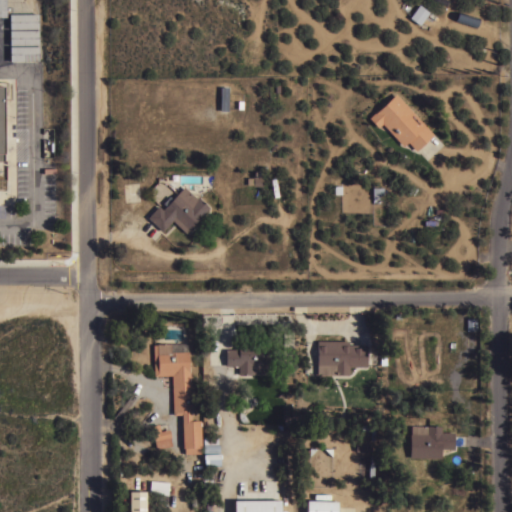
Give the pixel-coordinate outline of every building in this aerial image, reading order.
[(428,11),(419,24),(409,17),(418,4),(428,11)] [(478,18),(475,26),(455,20),(457,12),(478,18)] [(38,13),(38,28),(9,28),(8,14),(38,13)] [(38,29),(38,44),(8,44),(8,30),(38,29)] [(38,46),(38,61),(8,61),(8,46),(38,46)] [(227,86),(227,110),(219,110),(219,86),(227,86)] [(432,134),(415,150),(406,141),(402,146),(381,123),(377,127),(367,117),(376,109),(377,109),(395,93),(432,134)] [(252,186),(252,184),(246,185),(246,177),(252,177),(252,175),(253,175),(253,171),(258,171),(258,175),(261,175),(261,185),(252,186)] [(183,185),(196,198),(197,196),(208,207),(185,232),(171,220),(161,231),(146,217),(157,205),(161,208),(183,185)] [(400,322),(394,322),(394,313),(426,314),(426,322),(400,322)] [(475,318),(475,330),(465,330),(465,318),(475,318)] [(225,348),(237,349),(237,340),(269,341),(269,366),(268,366),(268,373),(251,373),(251,374),(237,374),(237,366),(233,366),(233,365),(225,365),(225,348)] [(316,340),(347,340),(347,344),(366,344),(366,366),(348,366),(348,374),(316,374),(316,340)] [(187,342),(188,369),(190,420),(200,419),(200,421),(201,421),(201,425),(200,425),(200,447),(199,447),(199,453),(183,453),(183,447),(182,447),(181,414),(172,414),(170,375),(153,375),(152,344),(156,344),(156,343),(170,343),(187,342)] [(169,428),(170,436),(169,436),(171,444),(155,448),(150,425),(158,423),(159,430),(169,428)] [(409,433),(410,433),(410,425),(426,425),(440,425),(440,431),(453,432),(453,448),(440,448),(440,458),(408,457),(409,433)] [(218,443),(219,452),(202,452),(202,437),(216,437),(217,444),(218,443)] [(355,441),(368,441),(367,445),(371,446),(371,450),(367,450),(367,452),(355,451),(355,441)] [(168,483),(167,495),(148,493),(149,481),(168,483)] [(128,511),(128,492),(145,492),(145,511),(128,511)] [(280,499),(280,511),(233,511),(233,499),(280,499)] [(337,500),(336,511),(305,511),(306,500),(337,500)]
